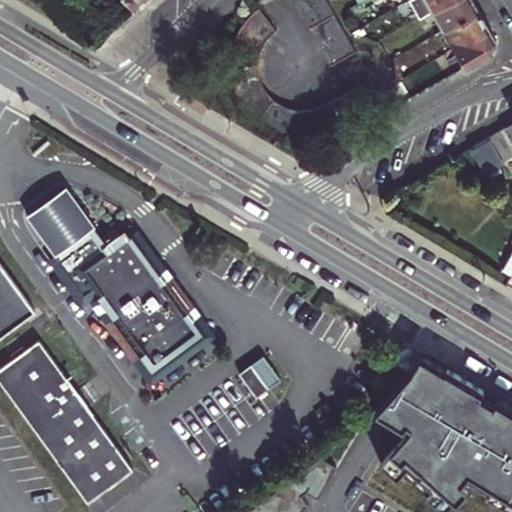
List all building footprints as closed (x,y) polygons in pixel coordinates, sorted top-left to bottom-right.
[(294,0),(331,65),(355,52),(326,0),(294,0)] [(451,0),(427,0),(433,11),(451,0)] [(451,0),(433,11),(444,30),(478,10),(472,0),(451,0)] [(280,103),(272,97),(265,88),(261,77),(259,63),(262,49),(268,39),(276,30),(260,8),(253,15),(241,30),(233,50),(231,67),(233,83),(240,98),(248,112),(263,125),(278,133),(290,136),(301,137),(311,137),(322,135),(333,131),(375,109),(362,85),(325,105),(319,108),(306,111),(293,109),(280,103)] [(444,30),(454,49),(489,29),(478,10),(444,30)] [(489,29),(454,49),(466,69),(491,54),(492,54),(496,40),(495,40),(489,29)] [(511,154),(511,122),(487,137),(488,138),(500,161),(511,154)] [(488,138),(471,148),(486,174),(503,165),(500,161),(488,138)] [(23,216),(51,254),(91,225),(62,186),(23,216)] [(155,368),(197,337),(186,323),(189,319),(122,229),(104,242),(91,225),(51,254),(49,256),(83,301),(96,291),(143,354),(144,353),(155,368)] [(511,275),(511,256),(503,270),(506,271),(511,275)] [(0,334),(35,309),(0,261),(0,334)] [(132,468),(38,338),(0,365),(0,380),(86,500),(132,468)] [(423,353),(405,342),(392,361),(409,372),(423,353)] [(261,352),(237,371),(256,395),(280,376),(261,352)] [(417,418),(422,421),(435,405),(434,404),(454,372),(423,353),(409,372),(407,376),(382,405),(413,424),(417,418)] [(511,406),(454,372),(434,404),(435,405),(422,421),(391,457),(408,472),(418,460),(444,482),(439,488),(457,503),(466,492),(468,494),(479,481),(472,475),(477,470),(500,483),(498,486),(511,494),(511,406)] [(342,463),(327,453),(245,511),(298,511),(313,501),(306,491),(311,487),(323,495),(342,463)]
